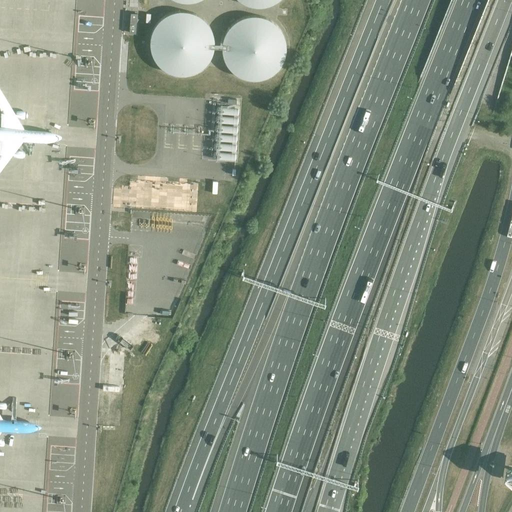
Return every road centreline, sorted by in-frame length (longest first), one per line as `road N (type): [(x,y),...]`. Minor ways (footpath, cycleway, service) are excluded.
road 1 (trunk): [(382,0),(181,511)]
road 2 (motorway): [(279,511),(470,0)]
road 3 (motorway): [(415,0),(321,244),(235,511)]
road 4 (motorway): [(354,410),(505,0)]
road 5 (tertiary): [(511,215),(408,511)]
road 6 (tertiary): [(462,511),(511,389)]
